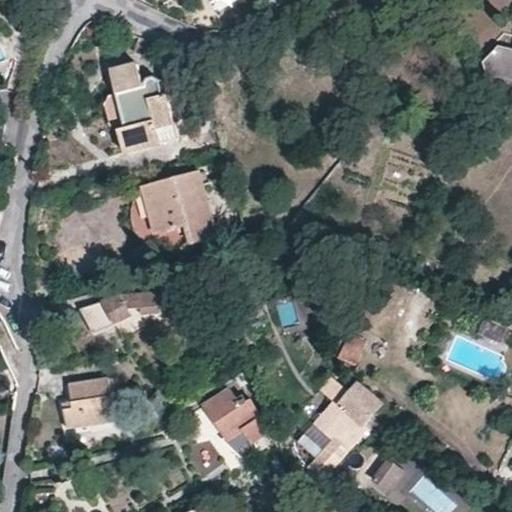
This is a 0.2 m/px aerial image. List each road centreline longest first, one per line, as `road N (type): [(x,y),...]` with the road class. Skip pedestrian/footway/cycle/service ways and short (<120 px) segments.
road 1 (residential): [(8,511),(30,356),(16,302),(13,233),(47,68),(82,5)]
road 2 (residential): [(106,0),(208,45),(310,0)]
